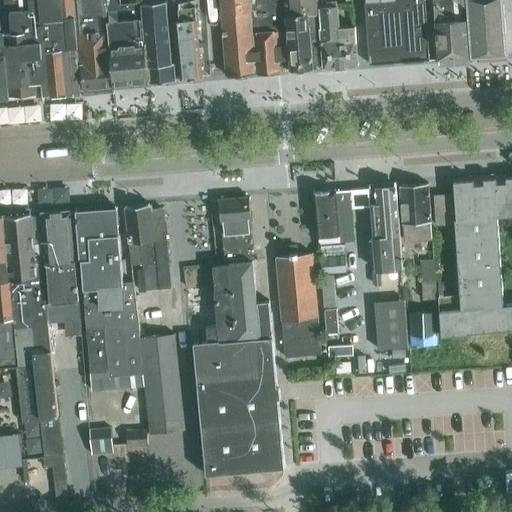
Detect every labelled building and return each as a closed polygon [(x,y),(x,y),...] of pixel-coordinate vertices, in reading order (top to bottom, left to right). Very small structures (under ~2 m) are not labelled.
[(35,50),(30,0),(4,0),(7,34),(8,45),(4,46),(8,94),(33,92),(29,51),(32,51),(32,50),(35,50)] [(75,0),(30,0),(35,50),(32,50),(32,51),(37,92),(79,88),(76,47),(79,47),(80,47),(79,32),(75,0)] [(108,29),(106,6),(105,0),(75,0),(79,32),(80,47),(79,47),(83,88),(113,85),(107,29),(108,29)] [(317,0),(221,0),(222,10),(227,75),(255,73),(255,72),(256,72),(256,73),(281,71),(280,59),(289,58),(291,70),(313,68),(308,13),(318,13),(317,0)] [(424,59),(429,59),(424,0),(364,0),(369,64),(374,63),(374,64),(395,62),(404,61),(425,60),(424,59)] [(466,19),(464,0),(432,0),(438,59),(469,57),(467,19),(466,19)] [(503,0),(466,0),(470,56),(507,54),(503,0)] [(139,3),(106,6),(108,29),(113,85),(148,82),(146,42),(144,43),(141,12),(139,3)] [(357,65),(355,26),(338,27),(337,6),(320,8),(322,28),(320,28),(324,68),(357,65)] [(149,82),(176,79),(174,58),(172,58),(168,22),(166,22),(164,9),(141,12),(145,42),(146,42),(149,82)] [(181,79),(202,77),(196,18),(175,20),(181,79)] [(8,45),(7,34),(3,34),(3,31),(0,31),(0,95),(8,94),(4,46),(8,45)] [(511,176),(454,181),(455,193),(434,194),(436,224),(455,223),(461,308),(439,310),(441,335),(455,334),(469,333),(469,331),(511,327),(511,303),(503,304),(497,215),(511,214),(511,176)] [(404,239),(432,237),(428,182),(400,185),(404,239)] [(396,185),(369,187),(375,269),(403,267),(396,185)] [(317,236),(340,235),(336,189),(314,191),(317,236)] [(252,249),(253,248),(249,196),(218,198),(225,262),(252,259),(252,249)] [(157,262),(152,204),(125,206),(129,242),(141,241),(142,263),(145,289),(159,288),(157,262)] [(87,328),(90,371),(92,390),(145,385),(141,348),(136,308),(135,308),(134,280),(123,281),(119,233),(117,206),(76,209),(80,260),(81,260),(87,328)] [(47,263),(50,303),(47,303),(49,321),(80,318),(75,261),(71,210),(42,212),(47,263)] [(58,416),(49,321),(47,303),(42,260),(36,261),(31,213),(4,215),(10,280),(16,336),(32,335),(40,418),(58,416)] [(0,359),(17,358),(3,215),(0,215),(0,359)] [(276,256),(286,356),(321,353),(312,252),(276,256)] [(346,271),(345,254),(321,256),(322,273),(346,271)] [(420,259),(422,279),(423,299),(437,298),(434,259),(420,259)] [(280,421),(275,359),(269,300),(256,301),(253,260),(213,264),(214,271),(215,290),(218,324),(206,325),(208,340),(193,342),(202,428),(207,474),(285,466),(280,421)] [(325,307),(337,306),(334,274),(322,275),(325,307)] [(326,309),(328,333),(339,332),(337,308),(326,309)] [(436,342),(435,312),(411,313),(412,343),(436,342)] [(151,433),(185,429),(175,333),(141,336),(151,433)] [(350,360),(336,362),(337,372),(351,370),(350,360)] [(113,451),(112,426),(90,427),(92,453),(113,451)] [(128,446),(148,445),(147,428),(127,430),(128,446)]
